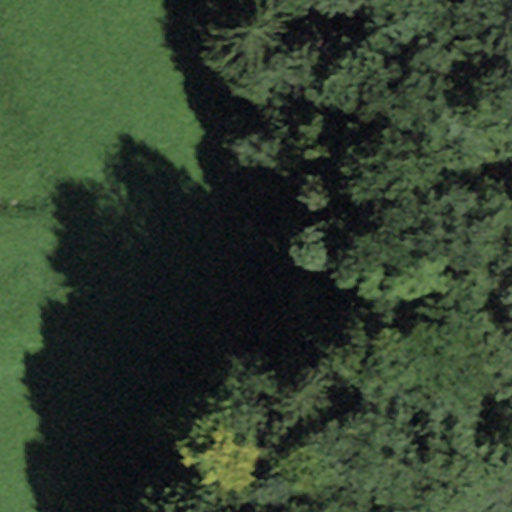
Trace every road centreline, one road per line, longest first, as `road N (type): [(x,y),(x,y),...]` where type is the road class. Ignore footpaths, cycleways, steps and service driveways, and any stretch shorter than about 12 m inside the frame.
road 1 (track): [(428,0),(480,127),(511,167)]
road 2 (track): [(511,378),(493,511)]
